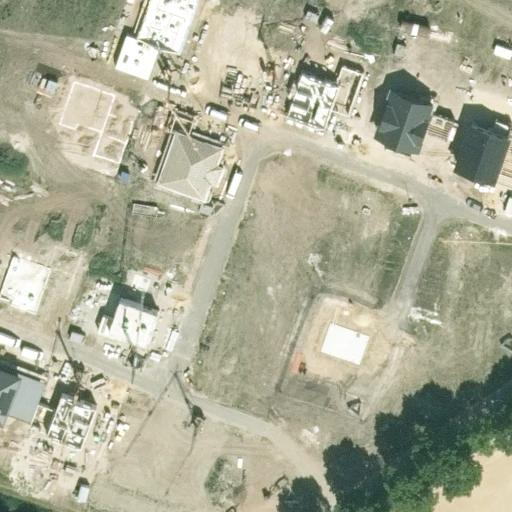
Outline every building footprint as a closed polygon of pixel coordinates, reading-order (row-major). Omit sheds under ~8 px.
[(197,0),(151,0),(139,37),(127,33),(116,67),(149,78),(161,45),(180,53),(197,0)] [(287,112),(325,125),(340,83),(302,69),(287,112)] [(392,88),(376,133),(420,148),(435,103),(392,88)] [(511,135),(511,133),(470,119),(453,164),(496,180),(511,135)] [(224,147),(176,130),(157,182),(205,200),(224,147)] [(119,330),(149,341),(161,310),(120,295),(113,316),(105,313),(98,330),(116,336),(119,330)] [(0,361),(0,418),(5,420),(8,411),(32,420),(47,380),(0,361)] [(83,443),(98,404),(62,392),(48,430),(83,443)]
